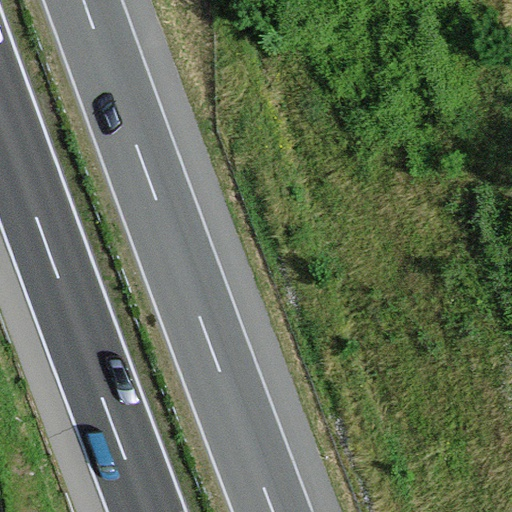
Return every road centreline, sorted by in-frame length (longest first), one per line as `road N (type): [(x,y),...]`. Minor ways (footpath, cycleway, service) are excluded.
road 1 (motorway): [(275,511),(85,0)]
road 2 (motorway): [(0,114),(148,511)]
